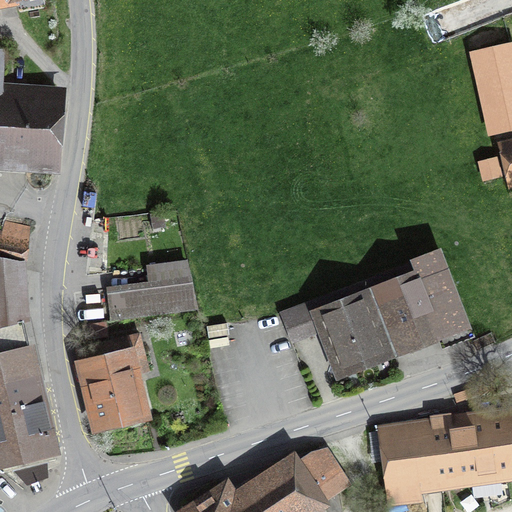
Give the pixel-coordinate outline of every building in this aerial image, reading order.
[(511,44),(473,54),(491,134),(511,128),(511,44)] [(26,169),(53,171),(59,91),(0,86),(0,74),(1,58),(0,57),(0,156),(26,158),(26,169)] [(481,164),(485,178),(497,175),(494,160),(481,164)] [(176,212),(164,213),(166,226),(178,224),(176,212)] [(0,229),(0,242),(23,246),(26,234),(0,229)] [(23,246),(0,242),(0,258),(18,262),(19,262),(23,246)] [(439,253),(375,277),(389,315),(403,349),(439,335),(443,346),(470,335),(439,253)] [(0,320),(22,320),(18,262),(0,258),(0,320)] [(111,321),(199,310),(191,276),(107,287),(111,321)] [(370,323),(389,315),(375,277),(281,313),(291,340),(329,326),(344,366),(381,352),(370,323)] [(0,320),(0,471),(13,468),(13,466),(20,464),(18,457),(53,448),(22,320),(0,320)] [(82,348),(101,424),(140,414),(131,376),(149,372),(139,333),(82,348)] [(490,382),(455,394),(457,400),(492,387),(490,382)] [(502,469),(504,480),(511,478),(511,418),(381,437),(389,504),(407,501),(405,483),(502,469)] [(301,511),(346,482),(327,453),(293,463),(232,503),(224,490),(190,511),(301,511)]
